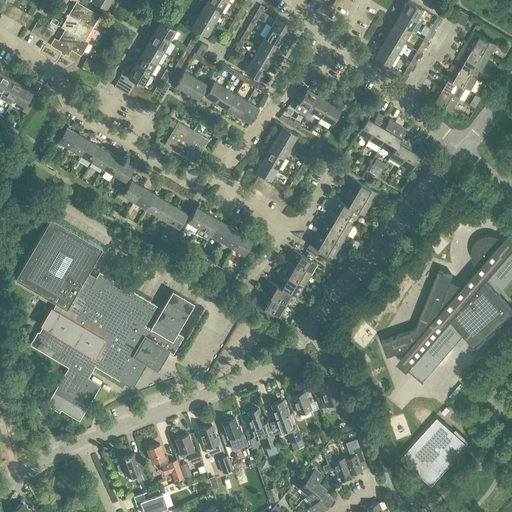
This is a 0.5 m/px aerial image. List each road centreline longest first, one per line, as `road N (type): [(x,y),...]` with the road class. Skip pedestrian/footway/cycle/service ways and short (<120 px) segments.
road 1 (unclassified): [(460,148),(316,322),(272,363),(79,443)]
road 2 (residential): [(220,174),(197,183),(77,112),(58,75),(0,30)]
road 3 (residential): [(334,43),(220,174)]
